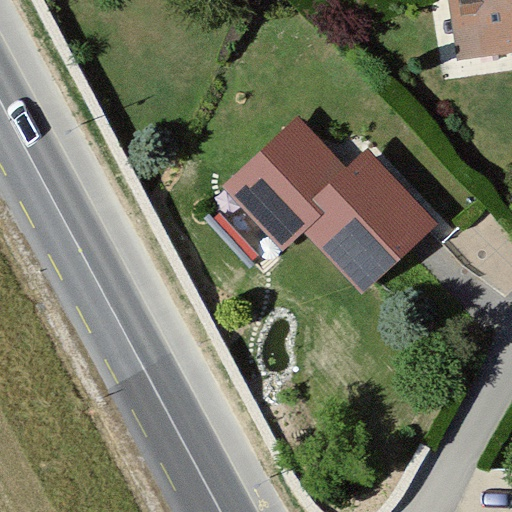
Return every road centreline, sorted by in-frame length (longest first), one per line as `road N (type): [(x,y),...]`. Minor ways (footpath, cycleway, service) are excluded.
road 1 (secondary): [(229,511),(0,86)]
road 2 (residential): [(425,511),(511,360)]
